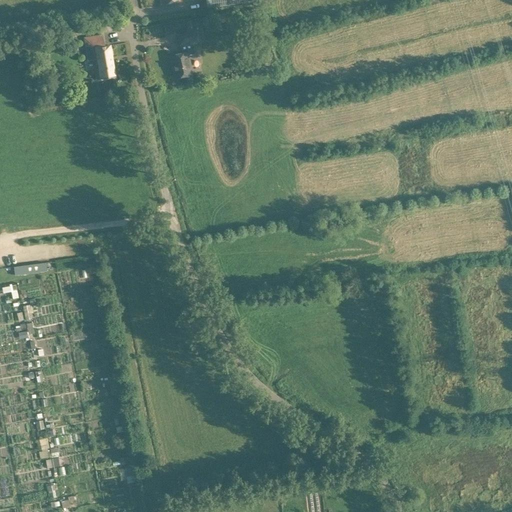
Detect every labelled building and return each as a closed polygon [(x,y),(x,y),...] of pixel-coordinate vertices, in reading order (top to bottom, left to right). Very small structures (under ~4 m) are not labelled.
[(193,20),(186,22),(188,30),(194,29),(193,20)] [(175,23),(167,24),(168,33),(176,32),(175,23)] [(194,29),(188,30),(178,32),(181,46),(183,53),(171,55),(176,78),(192,74),(188,55),(194,53),(192,44),(198,42),(195,29),(194,29)] [(103,34),(93,36),(84,37),(87,60),(94,59),(96,68),(95,68),(96,79),(115,76),(112,60),(111,60),(111,57),(112,57),(110,45),(105,46),(103,34)] [(266,35),(259,36),(261,46),(267,44),(266,35)] [(46,262),(26,265),(26,266),(27,273),(47,271),(46,263),(46,262)] [(25,305),(27,318),(34,317),(33,304),(25,305)] [(116,376),(109,377),(112,390),(119,389),(116,376)] [(48,437),(41,439),(43,449),(51,447),(48,437)] [(126,483),(137,482),(134,454),(120,456),(122,477),(125,476),(126,483)]
